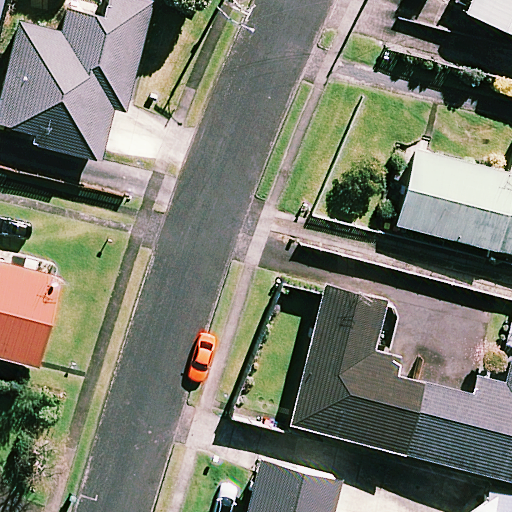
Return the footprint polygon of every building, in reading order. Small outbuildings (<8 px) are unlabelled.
[(119,101),(146,0),(98,0),(97,5),(78,0),(64,0),(58,26),(16,14),(0,74),(0,116),(27,124),(25,133),(95,152),(110,99),(119,101)] [(511,0),(461,0),(460,2),(511,24),(511,0)] [(511,167),(410,143),(392,217),(511,246),(511,167)] [(52,266),(0,253),(0,348),(31,356),(52,266)] [(400,444),(419,368),(364,355),(380,292),(322,277),(288,415),(400,444)] [(419,368),(400,444),(511,471),(511,330),(501,374),(467,366),(463,380),(419,368)] [(322,511),(334,469),(255,448),(238,511),(322,511)] [(511,511),(511,489),(476,485),(471,511),(511,511)]
